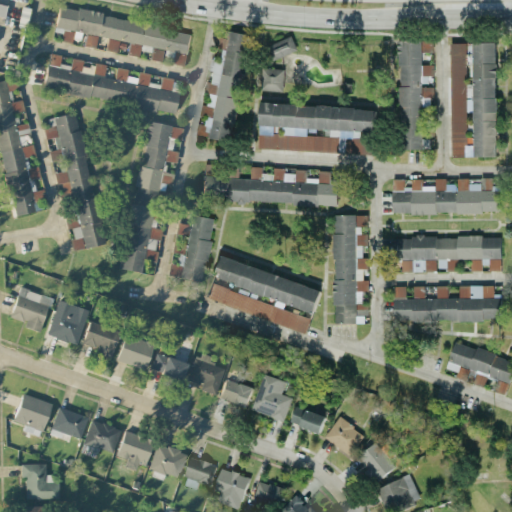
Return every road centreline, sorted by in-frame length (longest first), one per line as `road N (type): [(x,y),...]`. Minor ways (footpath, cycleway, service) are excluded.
road 1 (residential): [(350,511),(327,483),(293,463),(0,353)]
road 2 (secondary): [(157,0),(329,21),(448,20)]
